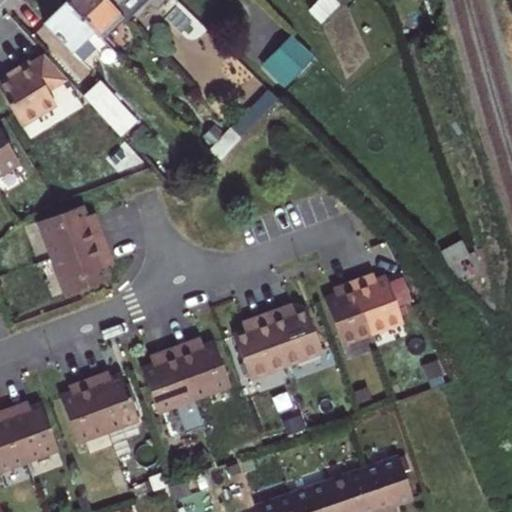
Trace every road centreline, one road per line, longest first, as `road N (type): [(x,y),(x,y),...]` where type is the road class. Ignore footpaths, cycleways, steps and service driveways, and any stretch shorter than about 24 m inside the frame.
road 1 (residential): [(179,288),(0,356)]
road 2 (residential): [(351,225),(179,288)]
